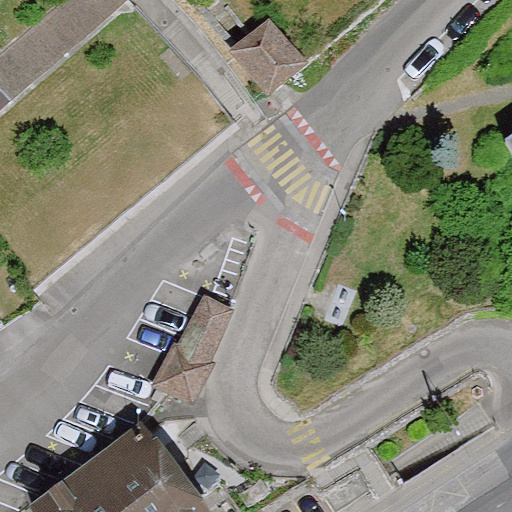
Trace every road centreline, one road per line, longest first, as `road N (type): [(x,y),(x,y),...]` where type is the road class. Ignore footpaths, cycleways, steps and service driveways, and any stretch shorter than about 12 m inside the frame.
road 1 (residential): [(342,102),(239,359),(234,384),(246,427),(286,448),(309,444),(462,349),(511,349)]
road 2 (residential): [(342,102),(0,409)]
road 3 (residential): [(455,0),(342,102)]
